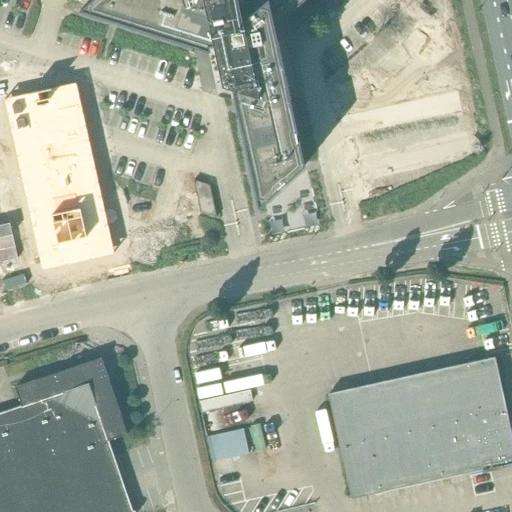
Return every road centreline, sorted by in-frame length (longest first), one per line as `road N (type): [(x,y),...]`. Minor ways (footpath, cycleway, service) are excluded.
road 1 (unclassified): [(147,296),(511,216)]
road 2 (unknown): [(333,511),(307,363),(319,349),(468,318)]
road 3 (unknown): [(0,186),(153,223),(186,152),(222,154)]
road 4 (unclassified): [(199,511),(147,296)]
road 5 (unknown): [(186,152),(0,103)]
road 6 (unclassified): [(0,331),(147,296)]
